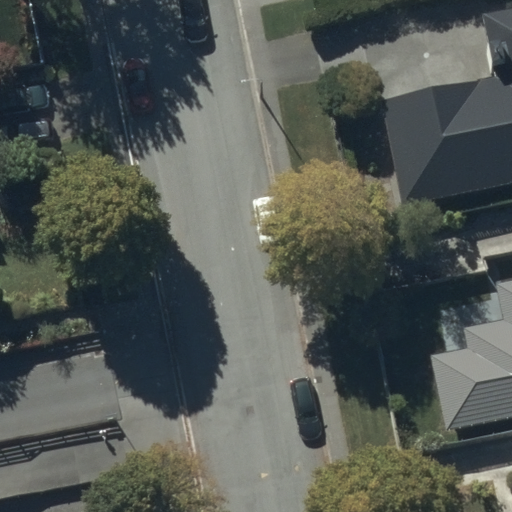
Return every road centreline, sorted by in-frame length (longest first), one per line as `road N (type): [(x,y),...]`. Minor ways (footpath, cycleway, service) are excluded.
road 1 (residential): [(167,0),(236,368)]
road 2 (residential): [(236,368),(0,415)]
road 3 (residential): [(236,368),(265,511)]
